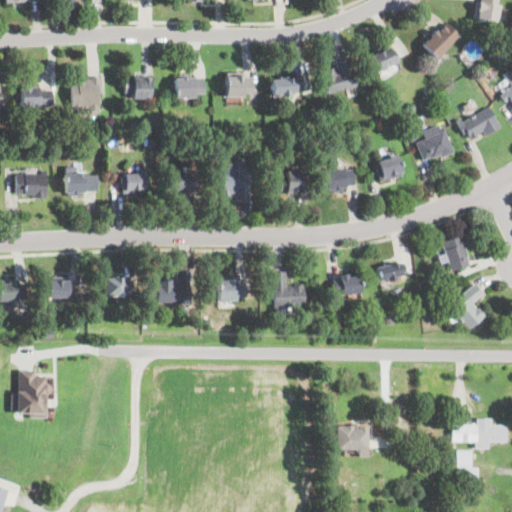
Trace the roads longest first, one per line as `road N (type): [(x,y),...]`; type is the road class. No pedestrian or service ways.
road 1 (residential): [(511,173),(444,208),(320,237),(0,242)]
road 2 (residential): [(0,41),(303,32),(384,0)]
road 3 (residential): [(511,355),(138,350)]
road 4 (residential): [(138,350),(133,467),(117,483),(75,492),(64,511)]
